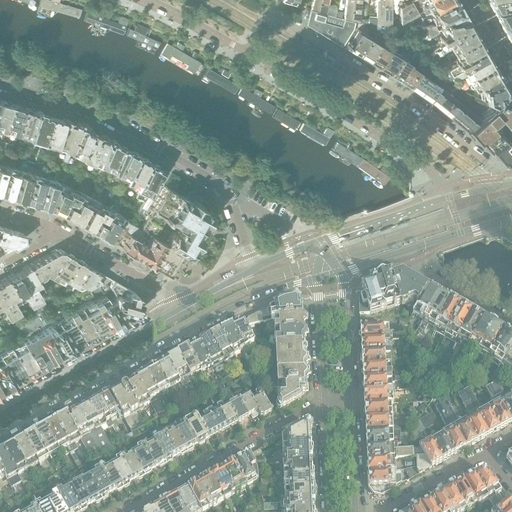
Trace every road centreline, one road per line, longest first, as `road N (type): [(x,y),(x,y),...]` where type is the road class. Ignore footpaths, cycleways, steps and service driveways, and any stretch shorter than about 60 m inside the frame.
road 1 (tertiary): [(0,434),(246,298),(317,277)]
road 2 (residential): [(510,185),(415,104),(269,17),(247,54)]
road 3 (residential): [(253,270),(226,191),(211,178),(90,112),(0,84)]
road 4 (residential): [(247,54),(416,159),(449,198)]
road 5 (residential): [(326,402),(124,511)]
road 6 (tertiary): [(175,311),(0,409)]
road 7 (residential): [(175,311),(158,288),(52,228)]
road 8 (tertiary): [(449,198),(319,243)]
road 9 (residential): [(400,251),(511,323)]
road 10 (residential): [(350,401),(339,270)]
road 11 (residential): [(317,277),(326,402)]
road 12 (residential): [(380,511),(486,453)]
